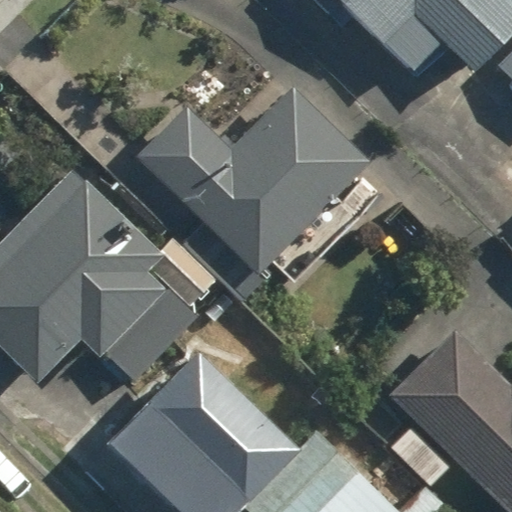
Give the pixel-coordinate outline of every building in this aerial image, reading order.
[(462,78),(511,28),(511,13),(499,0),(328,0),(401,74),(430,46),(462,78)] [(511,89),(511,48),(492,70),(511,89)] [(358,165),(283,88),(221,147),(183,107),(133,155),(246,272),(358,165)] [(155,257),(66,169),(0,235),(0,356),(29,385),(71,342),(88,359),(95,352),(128,384),(190,321),(158,289),(140,272),(155,257)] [(511,511),(511,377),(504,386),(446,328),(382,392),(502,511),(511,511)] [(226,511),(286,453),(187,352),(104,434),(180,511),(226,511)] [(269,511),(442,511),(418,488),(412,494),(394,476),(373,497),(329,453),(269,511)]
